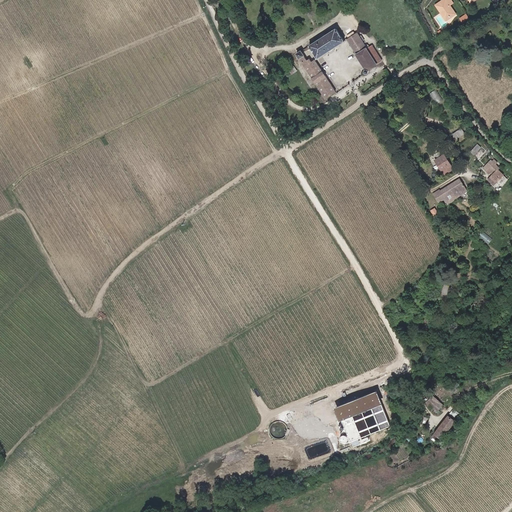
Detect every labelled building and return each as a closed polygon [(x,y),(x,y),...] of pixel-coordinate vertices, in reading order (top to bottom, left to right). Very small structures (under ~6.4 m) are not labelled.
[(450,4),(447,0),(441,0),(436,4),(441,12),(442,12),(446,18),(455,12),(450,4)] [(461,17),(464,21),(471,17),(467,13),(461,17)] [(337,29),(310,46),(318,59),(345,42),(337,29)] [(366,73),(368,73),(369,72),(369,70),(383,61),(373,46),(368,49),(357,33),(356,34),(354,31),(347,36),(349,38),(347,39),(367,69),(365,69),(365,72),(366,73)] [(297,54),(326,99),(337,92),(315,60),(312,62),(310,59),(307,61),(304,56),(302,51),(301,51),(297,54)] [(437,89),(431,93),(437,103),(444,100),(437,89)] [(457,139),(467,133),(463,127),(453,133),(457,139)] [(479,143),(472,151),(476,155),(483,147),(479,143)] [(435,158),(442,169),(450,163),(444,153),(435,158)] [(483,168),(487,171),(488,169),(489,168),(494,173),(493,174),(489,178),(496,185),(505,177),(497,170),(499,168),(491,160),(483,168)] [(459,178),(440,190),(446,200),(465,188),(459,178)] [(443,405),(432,395),(425,403),(437,413),(443,406),(443,405)] [(333,410),(348,449),(380,437),(365,398),(333,410)] [(318,409),(320,415),(330,411),(328,405),(318,409)] [(435,434),(442,439),(455,421),(448,416),(435,434)] [(442,439),(435,434),(431,438),(438,444),(442,439)]
